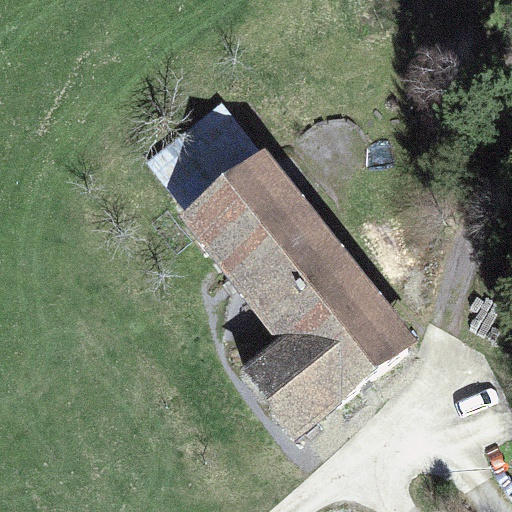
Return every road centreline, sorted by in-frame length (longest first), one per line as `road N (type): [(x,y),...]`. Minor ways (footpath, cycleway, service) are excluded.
road 1 (track): [(411,438),(511,181)]
road 2 (track): [(308,511),(411,438)]
road 3 (track): [(411,438),(511,501)]
